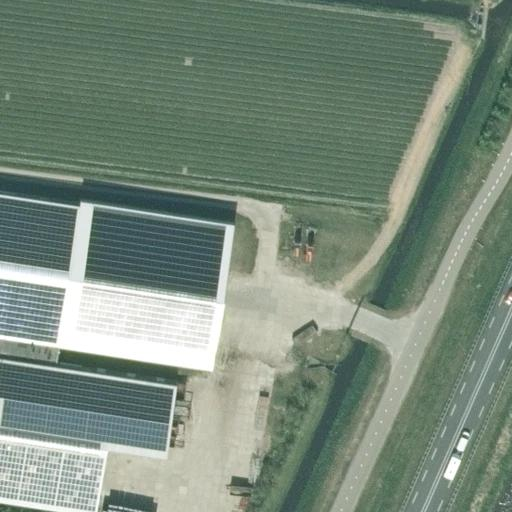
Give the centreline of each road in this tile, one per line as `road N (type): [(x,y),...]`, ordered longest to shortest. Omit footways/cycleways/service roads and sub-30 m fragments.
road 1 (track): [(206,465),(255,293),(264,215),(0,178)]
road 2 (unclassified): [(341,511),(467,231),(511,151)]
road 3 (primary): [(424,511),(511,309)]
road 4 (track): [(255,293),(323,306),(416,346)]
